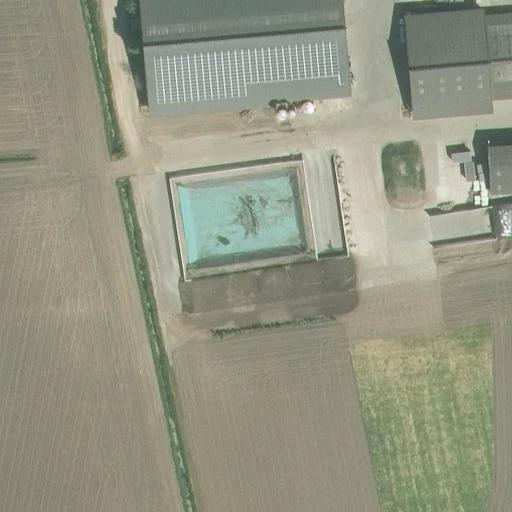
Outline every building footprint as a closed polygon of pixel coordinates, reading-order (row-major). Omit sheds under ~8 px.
[(358,93),(350,0),(147,0),(157,110),(358,93)] [(511,13),(484,16),(491,97),(511,95),(511,13)] [(490,191),(511,189),(511,141),(487,143),(490,191)] [(359,146),(340,150),(347,191),(367,188),(359,146)] [(259,158),(295,156),(295,150),(259,151),(259,158)]
